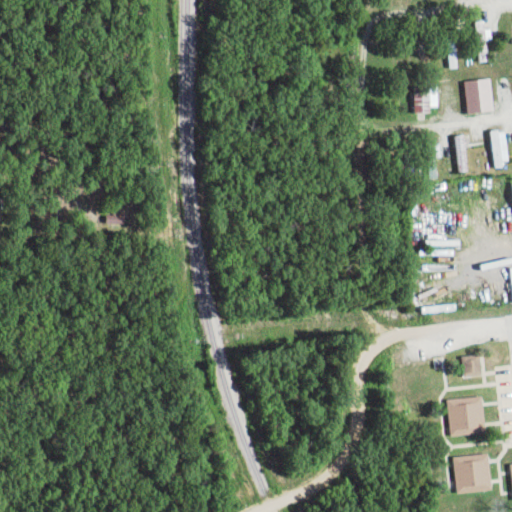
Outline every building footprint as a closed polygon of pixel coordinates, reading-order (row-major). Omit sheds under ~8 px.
[(494,20),(483,20),(484,61),(495,61),(494,20)] [(453,29),(455,68),(463,67),(461,29),(453,29)] [(475,113),(501,110),(496,77),(470,81),(475,113)] [(421,86),(422,110),(445,109),(445,86),(421,86)] [(511,163),(511,129),(498,130),(500,164),(511,163)] [(0,223),(8,223),(7,207),(0,207),(0,223)] [(457,434),(492,432),(490,396),(455,398),(457,434)] [(497,453),(461,455),(462,492),(499,490),(497,453)]
